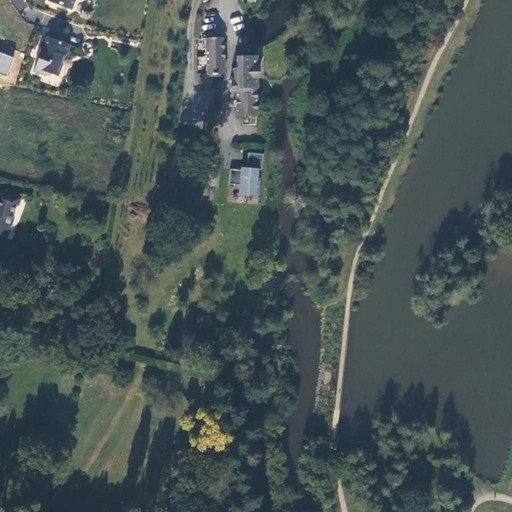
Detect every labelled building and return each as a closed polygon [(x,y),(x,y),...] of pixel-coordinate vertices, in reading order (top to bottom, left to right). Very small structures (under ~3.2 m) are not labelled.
[(50,0),(49,2),(50,3),(51,0),(52,0),(59,2),(58,5),(70,9),(73,0),(50,0)] [(71,45),(47,37),(44,47),(42,48),(40,52),(42,53),(40,58),(39,59),(34,71),(45,75),(52,74),(58,77),(62,65),(60,64),(63,57),(68,54),(71,45)] [(224,73),(222,37),(205,39),(206,74),(200,74),(201,90),(211,90),(211,74),(224,73)] [(0,73),(7,75),(13,56),(0,52),(0,73)] [(258,104),(258,77),(256,55),(235,56),(237,115),(258,115),(258,104)] [(248,153),(247,167),(258,168),(258,169),(262,169),(263,154),(248,153)] [(216,186),(219,155),(211,154),(208,185),(216,186)] [(259,195),(260,178),(257,177),(258,169),(258,168),(247,167),(245,167),(245,170),(231,169),(229,184),(240,184),(239,193),(259,195)] [(0,235),(6,233),(9,226),(11,227),(12,224),(14,222),(14,218),(15,217),(12,216),(16,205),(18,206),(21,198),(6,192),(5,195),(0,193),(0,235)] [(6,233),(0,235),(7,238),(11,227),(9,226),(6,233)] [(0,299),(14,303),(17,292),(0,288),(0,299)]
